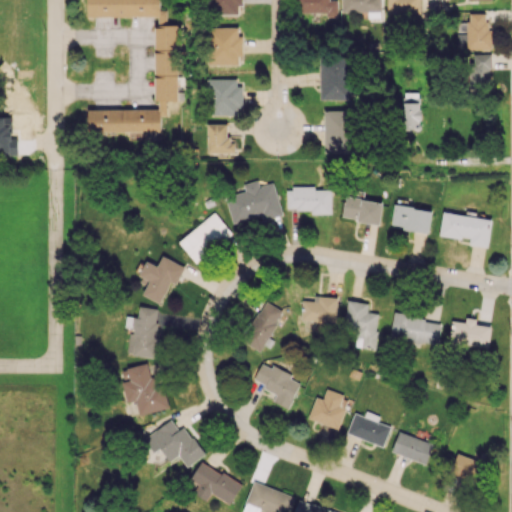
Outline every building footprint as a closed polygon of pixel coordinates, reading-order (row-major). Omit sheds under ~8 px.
[(88,132),(161,132),(161,116),(167,116),(167,101),(179,101),(179,24),(167,24),(167,10),(160,10),(159,0),(87,0),(88,16),(155,16),(155,109),(88,109),(88,132)] [(208,0),(209,15),(238,14),(238,7),(243,7),(242,0),(208,0)] [(294,0),(295,14),(337,14),(337,0),(294,0)] [(386,0),(386,13),(420,13),(419,0),(386,0)] [(468,49),(489,49),(488,13),(467,13),(468,49)] [(457,46),(465,46),(465,22),(457,22),(457,46)] [(207,64),(239,65),(239,56),(242,56),(243,36),(238,36),(238,27),(207,26),(207,64)] [(467,89),(490,90),(491,54),(474,53),(473,62),(468,62),(467,89)] [(320,57),(319,98),(348,99),(349,57),(320,57)] [(237,78),(208,78),(208,115),(237,115),(237,107),(243,107),(243,86),(237,86),(237,78)] [(402,129),(419,129),(420,93),(403,92),(402,129)] [(351,110),(324,110),(325,154),(352,153),(351,110)] [(207,152),(235,152),(235,141),(227,141),(227,123),(207,123),(207,152)] [(282,215),(274,182),(259,186),(258,180),(243,183),(245,192),(226,196),(232,223),(261,216),(262,220),(282,215)] [(287,210),(311,209),(311,214),(332,214),(331,189),(315,189),(315,186),(286,187),(287,210)] [(341,218),(379,224),(383,202),(345,196),(341,218)] [(432,210),(393,205),(391,227),(429,232),(432,210)] [(179,241),(196,263),(232,233),(215,212),(179,241)] [(439,235),(470,238),(469,244),(488,247),(491,218),(442,212),(439,235)] [(146,260),(139,275),(149,280),(142,294),(164,304),(182,265),(162,255),(157,265),(146,260)] [(337,297),(314,296),(314,300),(302,300),(301,320),(336,321),(337,297)] [(261,351),(282,309),(263,300),(243,341),(261,351)] [(369,303),(347,300),(344,326),(357,328),(355,346),(374,349),(379,313),(367,312),(369,303)] [(160,308),(139,306),(138,316),(133,316),(128,354),(154,357),(160,308)] [(441,320),(393,314),(390,338),(437,344),(441,320)] [(490,326),(476,324),(476,318),(466,317),(465,322),(451,320),(449,341),(488,345),(490,326)] [(126,402),(136,400),(139,415),(168,408),(162,383),(153,385),(148,362),(121,369),(124,380),(121,380),(126,402)] [(288,408),(300,383),(290,378),(292,374),(272,365),(271,367),(261,363),(253,379),(266,384),(264,389),(276,394),(273,401),(288,408)] [(308,417),(338,428),(349,397),(326,389),(322,399),(315,396),(308,417)] [(347,433),(383,446),(391,426),(377,421),(379,416),(366,410),(364,416),(354,412),(347,433)] [(204,455),(184,425),(178,430),(171,419),(143,438),(156,457),(164,452),(166,455),(174,450),(185,467),(204,455)] [(433,444),(399,430),(391,451),(426,464),(433,444)] [(451,475),(476,481),(481,460),(456,454),(451,475)] [(211,493),(230,504),(242,485),(202,460),(190,479),(199,485),(194,492),(207,500),(211,493)] [(265,511),(288,511),(295,495),(254,481),(242,511),(260,511),(261,510),(265,511)] [(336,511),(299,498),(294,511),(336,511)]
